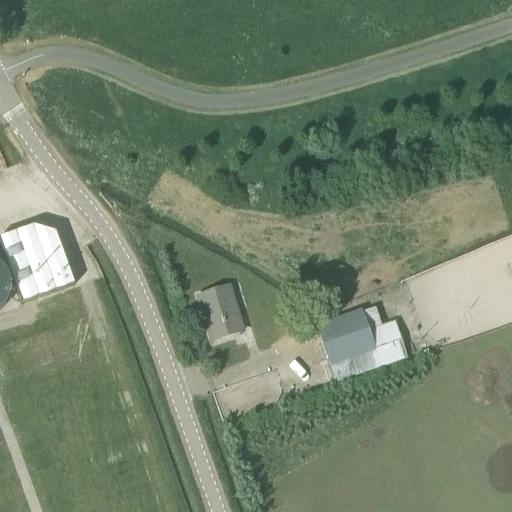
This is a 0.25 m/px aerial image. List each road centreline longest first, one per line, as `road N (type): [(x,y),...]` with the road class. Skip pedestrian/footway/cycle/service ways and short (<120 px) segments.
road 1 (unclassified): [(0,74),(62,53),(173,93),(249,100),(324,84),(511,21)]
road 2 (unclassified): [(216,511),(123,264),(0,95)]
